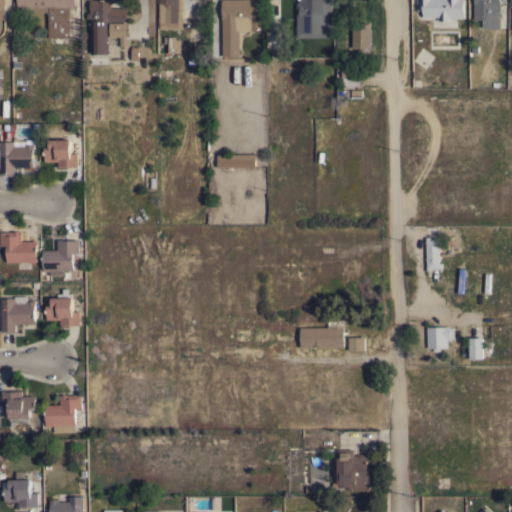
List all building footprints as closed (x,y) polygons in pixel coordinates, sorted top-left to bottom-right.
[(69,38),(48,38),(48,6),(17,7),(17,0),(74,0),(75,6),(69,6),(69,38)] [(110,0),(110,8),(126,7),(127,21),(107,21),(107,54),(91,54),(89,0),(110,0)] [(159,21),(158,21),(158,12),(159,12),(159,0),(181,0),(182,28),(178,28),(178,29),(159,29),(159,21)] [(260,0),(261,30),(239,31),(239,56),(222,56),(221,0),(260,0)] [(331,0),(331,37),(296,37),(296,2),(298,2),(298,0),(331,0)] [(417,0),(464,0),(464,18),(455,18),(455,17),(450,17),(450,21),(438,21),(438,17),(423,17),(423,11),(417,11),(417,0)] [(500,0),(500,28),(483,28),(483,19),(474,20),(474,0),(500,0)] [(126,22),(127,46),(120,47),(119,36),(109,37),(109,23),(126,22)] [(352,28),(361,28),(361,23),(370,23),(370,28),(371,28),(371,48),(366,48),(366,54),(359,54),(359,48),(352,48),(352,28)] [(168,43),(164,43),(164,36),(176,36),(176,35),(181,35),(181,37),(182,37),(182,40),(180,40),(180,53),(179,53),(179,55),(176,55),(176,53),(168,53),(168,43)] [(357,69),(357,77),(361,77),(361,84),(343,85),(343,77),(342,77),(342,69),(357,69)] [(0,141),(13,141),(13,137),(18,137),(18,140),(26,139),(37,139),(37,144),(35,144),(35,149),(33,149),(33,166),(13,167),(14,175),(0,175),(0,141)] [(58,167),(58,161),(44,161),(44,147),(49,147),(49,139),(70,139),(70,153),(77,153),(78,167),(58,167)] [(217,167),(217,154),(255,154),(255,166),(217,167)] [(36,240),(36,261),(35,261),(34,262),(30,262),(29,261),(7,262),(6,245),(0,245),(0,231),(12,231),(19,231),(21,231),(21,241),(36,240)] [(425,237),(430,237),(430,239),(438,239),(439,246),(440,246),(440,249),(439,249),(439,258),(440,258),(440,261),(439,261),(442,262),(442,267),(439,267),(439,268),(431,268),(431,270),(426,270),(425,237)] [(63,270),(63,275),(50,275),(50,271),(45,271),(45,270),(43,271),(43,250),(57,249),(57,239),(63,239),(63,240),(79,240),(79,253),(72,253),(73,270),(63,270)] [(60,325),(60,319),(47,320),(46,305),(51,305),(51,298),(58,297),(58,293),(63,293),(63,289),(68,288),(69,293),(72,293),(73,311),(80,311),(80,325),(60,325)] [(1,298),(14,298),(14,296),(27,296),(27,301),(35,300),(35,303),(34,303),(34,323),(15,324),(15,332),(2,332),(1,298)] [(300,347),(300,327),(328,327),(328,320),(343,320),(343,327),(344,346),(300,347)] [(426,327),(450,326),(450,327),(454,327),(454,338),(450,338),(451,341),(447,341),(447,347),(440,348),(441,351),(434,351),(434,348),(427,348),(426,327)] [(274,341),(273,328),(288,327),(288,340),(274,341)] [(234,329),(248,328),(249,341),(234,341),(234,329)] [(254,328),(268,328),(268,341),(254,341),(254,328)] [(349,350),(349,337),(364,336),(365,350),(349,350)] [(483,358),(469,359),(469,337),(482,337),(483,358)] [(22,390),(22,396),(35,395),(35,410),(30,410),(30,417),(9,418),(9,403),(2,404),(1,390),(22,390)] [(60,404),(60,395),(62,394),(67,394),(81,394),(82,408),(75,408),(76,425),(75,425),(75,431),(53,432),(53,426),(45,426),(45,404),(60,404)] [(348,490),(348,487),(332,487),(332,463),(338,463),(338,449),(353,449),(353,455),(357,455),(358,454),(362,454),(363,455),(367,455),(367,467),(369,467),(369,468),(370,469),(370,473),(369,474),(369,484),(369,490),(348,490)] [(30,479),(31,493),(37,493),(38,506),(18,507),(18,501),(4,501),(4,487),(9,486),(9,479),(30,479)] [(83,511),(50,511),(50,503),(49,503),(49,499),(57,499),(57,501),(69,501),(69,496),(83,496),(83,511)]
